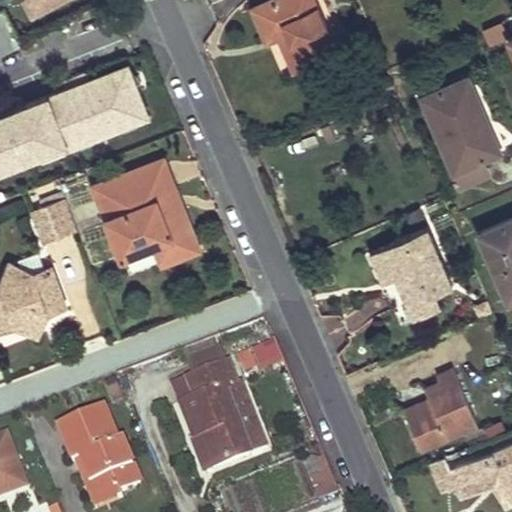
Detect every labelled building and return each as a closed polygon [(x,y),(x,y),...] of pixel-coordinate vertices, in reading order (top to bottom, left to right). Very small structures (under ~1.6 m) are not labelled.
[(25,0),(34,16),(43,11),(37,0),(25,0)] [(37,0),(43,11),(64,0),(37,0)] [(315,0),(267,0),(254,6),(268,38),(277,34),(290,28),(306,64),(338,50),(315,0)] [(5,8),(0,10),(0,53),(23,42),(5,8)] [(481,28),(488,45),(506,38),(499,21),(481,28)] [(67,36),(61,24),(41,35),(48,47),(67,36)] [(290,28),(277,34),(294,70),(306,64),(290,28)] [(123,61),(86,75),(82,67),(67,74),(71,82),(76,80),(86,106),(75,110),(65,84),(61,86),(21,103),(17,95),(7,98),(21,133),(9,138),(0,115),(0,165),(62,140),(64,144),(143,112),(123,61)] [(58,77),(61,86),(65,84),(75,110),(86,106),(76,80),(71,82),(67,74),(58,77)] [(468,76),(423,96),(455,171),(482,159),(501,151),(468,76)] [(7,98),(0,101),(0,115),(9,138),(21,133),(7,98)] [(175,211),(181,208),(161,158),(154,161),(175,211)] [(482,159),(455,171),(462,187),(487,174),(482,159)] [(154,161),(91,186),(122,265),(126,263),(123,254),(151,243),(159,265),(197,250),(181,208),(175,211),(154,161)] [(63,196),(44,203),(57,238),(76,231),(63,196)] [(57,238),(44,203),(32,222),(42,244),(57,238)] [(511,218),(480,231),(509,299),(511,297),(511,218)] [(428,222),(371,246),(384,277),(401,269),(406,281),(399,283),(407,302),(434,290),(453,281),(428,222)] [(19,267),(7,262),(2,274),(19,267)] [(0,279),(0,327),(11,323),(24,329),(42,323),(37,313),(47,310),(64,304),(49,267),(33,273),(19,267),(2,274),(0,279)] [(439,303),(434,290),(407,302),(412,315),(439,303)] [(488,295),(476,301),(481,313),(493,308),(488,295)] [(47,310),(37,313),(42,323),(47,310)] [(348,342),(342,316),(329,319),(334,345),(348,342)] [(42,323),(24,329),(37,335),(42,323)] [(260,369),(283,361),(275,339),(252,347),(260,369)] [(222,342),(194,352),(202,374),(231,363),(222,342)] [(202,374),(190,379),(196,398),(183,402),(195,434),(203,432),(216,466),(252,452),(227,388),(238,383),(231,363),(202,374)] [(433,402),(406,414),(419,445),(477,420),(453,363),(436,371),(439,377),(424,384),(429,394),(433,402)] [(433,402),(429,394),(402,405),(406,414),(433,402)] [(105,407),(59,426),(73,460),(76,460),(82,457),(96,492),(119,484),(121,489),(141,481),(124,439),(119,440),(105,407)] [(195,434),(192,436),(205,470),(216,466),(203,432),(195,434)] [(8,435),(0,437),(0,497),(28,486),(8,435)] [(445,452),(429,459),(441,486),(454,481),(460,492),(496,477),(507,503),(511,500),(511,439),(450,465),(445,452)] [(321,501),(340,491),(322,455),(302,465),(321,501)] [(82,457),(76,460),(95,508),(124,496),(121,489),(119,484),(96,492),(82,457)]
